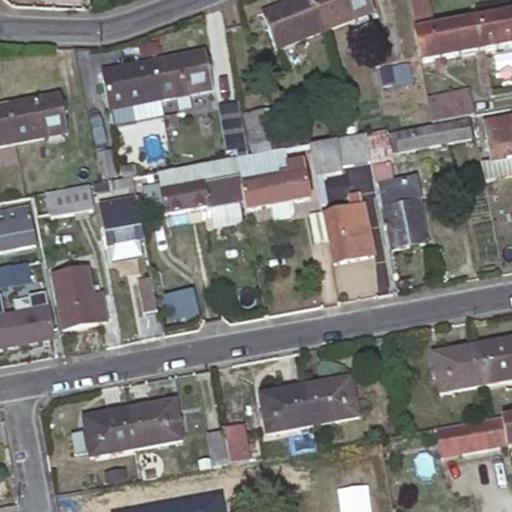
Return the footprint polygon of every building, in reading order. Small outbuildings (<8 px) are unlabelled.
[(310,0),(292,0),(260,13),(274,50),(322,32),(310,0)] [(367,0),(310,0),(322,32),(373,13),(367,0)] [(413,30),(432,26),(426,0),(409,0),(407,1),(413,30)] [(511,10),(476,17),(483,50),(505,45),(511,44),(511,10)] [(419,62),(483,50),(476,17),(432,26),(413,30),(419,62)] [(159,102),(212,93),(204,53),(151,62),(159,102)] [(106,112),(159,102),(151,62),(99,72),(106,112)] [(428,97),(431,124),(475,119),(472,92),(428,97)] [(16,145),(69,134),(61,95),(9,106),(16,145)] [(0,148),(16,145),(9,106),(0,107),(0,148)] [(235,107),(215,110),(223,155),(243,151),(235,107)] [(511,114),(483,120),(491,164),(511,160),(511,114)] [(393,135),(397,153),(469,139),(465,121),(393,135)] [(329,140),(309,144),(314,171),(371,160),(370,152),(367,137),(366,133),(343,138),(329,140)] [(385,133),(367,137),(370,152),(387,148),(385,133)] [(206,164),(172,170),(156,173),(164,216),(245,200),(239,174),(236,158),(206,164)] [(511,160),(491,164),(481,166),(484,177),(511,172),(511,160)] [(245,200),(247,212),(311,201),(303,162),(287,165),(291,182),(283,183),(281,178),(273,180),(274,184),(257,188),(254,171),(239,174),(245,200)] [(38,198),(43,223),(96,213),(93,188),(38,198)] [(323,203),(335,264),(373,257),(361,195),(323,203)] [(102,207),(109,246),(111,245),(140,239),(142,239),(135,200),(102,207)] [(386,208),(393,248),(427,241),(419,201),(386,208)] [(0,252),(38,246),(31,209),(0,214),(0,252)] [(312,248),(329,245),(323,218),(306,221),(312,248)] [(140,239),(111,245),(114,260),(143,255),(140,239)] [(76,263),(75,255),(46,260),(48,268),(76,263)] [(0,268),(0,288),(33,283),(29,263),(0,268)] [(55,276),(65,333),(99,326),(97,323),(107,321),(102,294),(93,296),(88,269),(55,276)] [(142,321),(159,318),(154,289),(137,292),(142,321)] [(195,293),(163,300),(170,327),(202,319),(195,293)] [(0,309),(0,349),(55,339),(48,301),(0,309)] [(485,386),(511,381),(511,339),(478,346),(485,386)] [(440,395),(485,386),(478,346),(433,354),(440,395)] [(313,427),(359,418),(351,378),(306,387),(313,427)] [(267,435),(313,427),(306,387),(259,395),(267,435)] [(135,450),(182,441),(175,402),(128,410),(135,450)] [(90,458),(135,450),(128,410),(82,417),(84,425),(89,451),(90,458)] [(511,415),(501,417),(507,449),(511,448),(511,415)] [(491,419),(449,426),(455,459),(507,449),(501,417),(491,419)] [(76,453),(89,451),(84,425),(71,427),(76,453)] [(249,462),(243,426),(222,429),(229,466),(249,462)] [(449,426),(433,429),(439,462),(455,459),(449,426)] [(222,430),(205,432),(211,465),(227,462),(222,430)]
